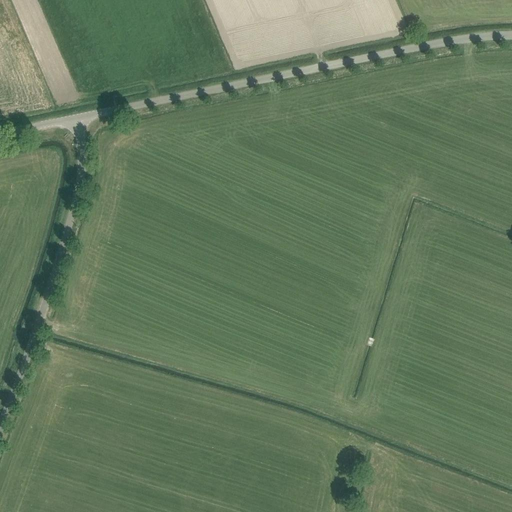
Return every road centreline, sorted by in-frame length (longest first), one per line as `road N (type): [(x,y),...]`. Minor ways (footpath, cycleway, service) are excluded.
road 1 (unclassified): [(511,35),(440,42),(77,117)]
road 2 (unclassified): [(0,428),(78,190),(77,117)]
